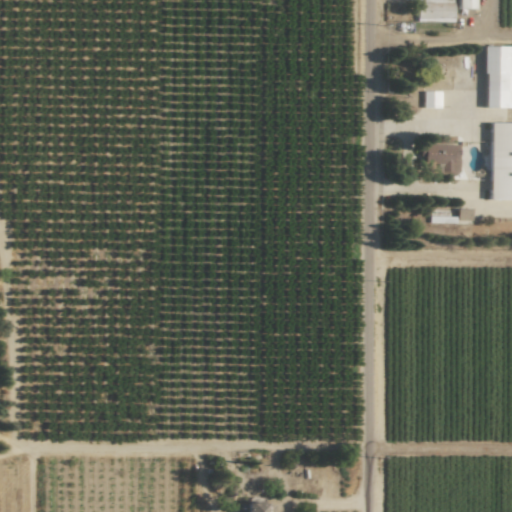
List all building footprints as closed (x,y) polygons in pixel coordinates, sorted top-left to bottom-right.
[(451,0),(415,0),(415,22),(451,22),(451,0)] [(472,9),(471,0),(454,0),(455,10),(472,9)] [(511,108),(511,47),(481,47),(481,108),(511,108)] [(437,92),(420,92),(420,109),(437,109),(437,92)] [(511,123),(487,123),(486,200),(511,200),(511,123)] [(455,144),(423,145),(424,176),(456,175),(455,144)] [(468,210),(454,209),(454,224),(468,224),(468,210)]
